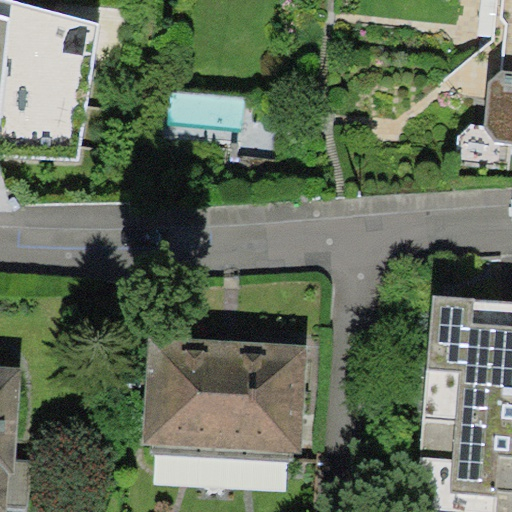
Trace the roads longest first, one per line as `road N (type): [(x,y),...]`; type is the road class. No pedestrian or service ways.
road 1 (residential): [(0,247),(348,244)]
road 2 (residential): [(348,244),(333,511)]
road 3 (residential): [(348,244),(511,232)]
